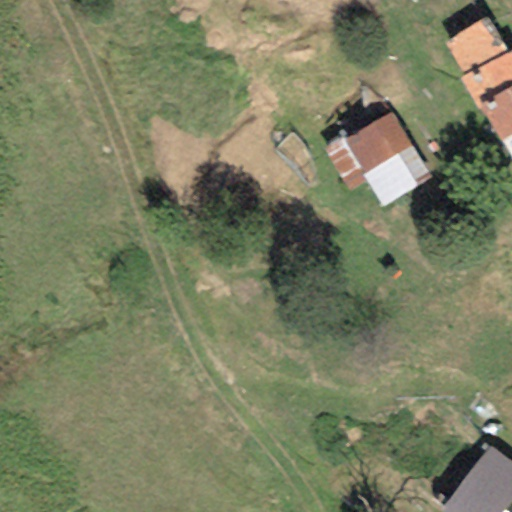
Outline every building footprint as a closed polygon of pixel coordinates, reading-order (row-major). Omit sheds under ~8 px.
[(445,50),(465,82),(499,62),(479,30),(445,50)] [(460,86),(478,116),(511,96),(511,60),(510,57),(499,62),(465,82),(460,86)] [(511,96),(478,116),(499,150),(511,142),(511,96)] [(428,182),(390,120),(344,148),(382,210),(428,182)] [(511,511),(511,463),(491,449),(446,511),(511,511)]
